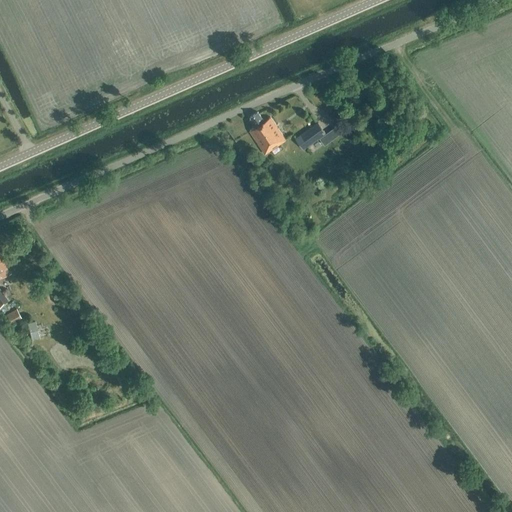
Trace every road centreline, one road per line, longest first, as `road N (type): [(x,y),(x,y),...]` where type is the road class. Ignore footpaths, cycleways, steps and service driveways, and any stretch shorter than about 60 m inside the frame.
road 1 (unclassified): [(0,214),(496,0)]
road 2 (tertiary): [(0,166),(379,0)]
